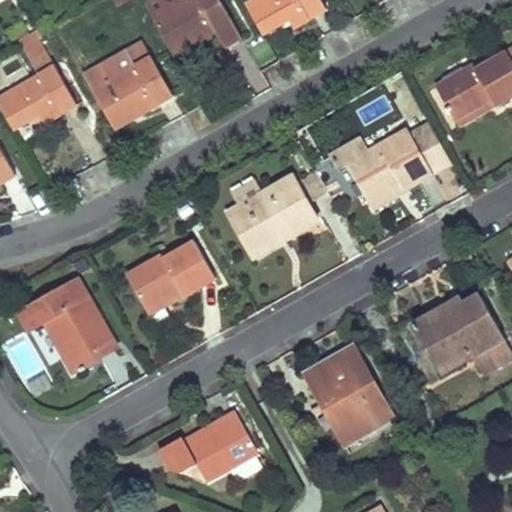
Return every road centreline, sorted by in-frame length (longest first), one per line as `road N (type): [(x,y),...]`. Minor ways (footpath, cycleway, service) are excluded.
road 1 (residential): [(511,201),(38,467)]
road 2 (residential): [(466,0),(94,217),(0,248)]
